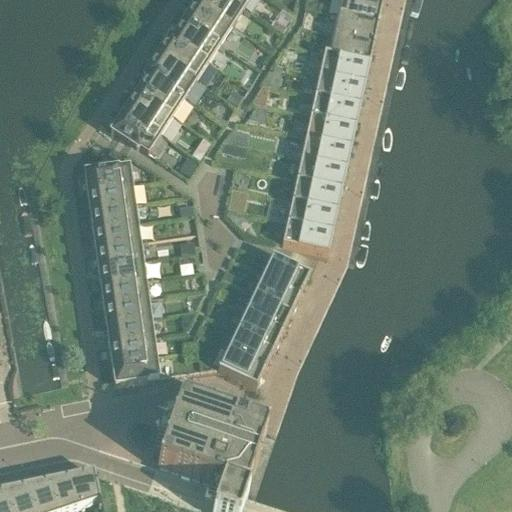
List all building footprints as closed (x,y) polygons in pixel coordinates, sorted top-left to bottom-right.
[(291,256),(281,254),(285,233),(290,212),(295,190),(299,169),(304,148),(309,126),(313,105),(318,84),(323,62),(326,63),(331,43),(335,23),(340,4),(340,0),(252,0),(241,16),(230,35),(218,54),(205,71),(193,89),(181,107),(169,125),(157,143),(145,162),(129,151),(115,175),(128,174),(131,194),(133,213),(136,232),(139,251),(141,270),(144,289),(147,308),(150,327),(152,346),(155,365),(158,386),(188,382),(216,378),(217,378),(226,358),(235,340),(244,321),(252,303),(261,284),(270,265),(284,271),(291,256)] [(194,10),(194,11),(230,35),(234,29),(242,18),(215,0),(201,0),(196,9),(195,11),(194,10)] [(215,0),(242,18),(253,0),(215,0)] [(381,13),(383,0),(340,0),(340,4),(381,13)] [(377,33),(381,13),(340,4),(335,23),(377,33)] [(230,35),(194,11),(193,13),(183,29),(182,30),(218,54),(230,35)] [(372,52),(377,33),(335,23),(331,43),(372,52)] [(168,44),(167,45),(207,71),(218,54),(182,30),(181,31),(171,46),(170,46),(170,45),(168,44)] [(331,43),(326,63),(368,72),(372,52),(331,43)] [(156,63),(155,64),(195,90),(207,71),(167,45),(167,46),(160,57),(156,63)] [(318,84),(363,94),(368,72),(326,63),(323,62),(318,84)] [(144,81),(143,82),(182,108),(195,90),(155,64),(154,65),(155,65),(145,79),(144,81)] [(135,101),(134,102),(171,126),(182,108),(143,82),(142,83),(144,85),(146,85),(136,99),(135,101)] [(359,115),(363,94),(318,84),(313,105),(359,115)] [(123,119),(123,120),(159,144),(171,126),(134,102),(134,103),(124,119),(123,119)] [(354,136),(359,115),(313,105),(309,126),(354,136)] [(111,137),(110,139),(112,141),(112,140),(112,141),(116,143),(131,153),(135,155),(135,156),(137,157),(146,163),(159,144),(123,120),(122,121),(113,135),(111,137)] [(350,158),(354,136),(309,126),(304,148),(350,158)] [(345,179),(350,158),(304,148),(299,169),(345,179)] [(340,200),(345,179),(299,169),(295,190),(340,200)] [(131,194),(128,174),(115,175),(84,180),(87,200),(131,194)] [(336,222),(340,200),(295,190),(290,212),(336,222)] [(133,213),(131,194),(87,200),(90,219),(133,213)] [(331,243),(336,222),(290,212),(285,233),(331,243)] [(136,232),(133,213),(90,219),(92,238),(136,232)] [(139,251),(136,232),(92,238),(95,257),(139,251)] [(326,264),(331,243),(285,233),(281,254),(291,256),(326,264)] [(141,270),(139,251),(95,257),(98,276),(141,270)] [(299,303),(309,283),(284,271),(270,265),(261,284),(299,303)] [(144,289),(141,270),(98,276),(100,295),(144,289)] [(299,303),(261,284),(252,303),(291,321),(299,303)] [(147,308),(144,289),(100,295),(103,314),(147,308)] [(291,321),(252,303),(244,321),(282,339),(291,321)] [(150,327),(147,308),(103,314),(106,333),(150,327)] [(282,339),(244,321),(235,340),(273,358),(282,339)] [(152,346),(150,327),(106,333),(108,352),(152,346)] [(264,376),(273,358),(235,340),(226,358),(227,358),(264,376)] [(155,365),(152,346),(108,352),(111,371),(155,365)] [(227,358),(217,378),(227,383),(256,396),(265,377),(264,376),(227,358)] [(158,386),(155,365),(111,371),(114,392),(158,386)] [(258,458),(265,438),(234,427),(234,426),(210,418),(210,419),(178,408),(172,427),(171,426),(162,453),(156,472),(220,494),(217,504),(213,511),(242,511),(247,500),(244,499),(250,482),(251,482),(252,479),(251,479),(258,461),(259,458),(258,458)] [(0,511),(100,511),(95,487),(84,480),(0,497),(0,511)]
